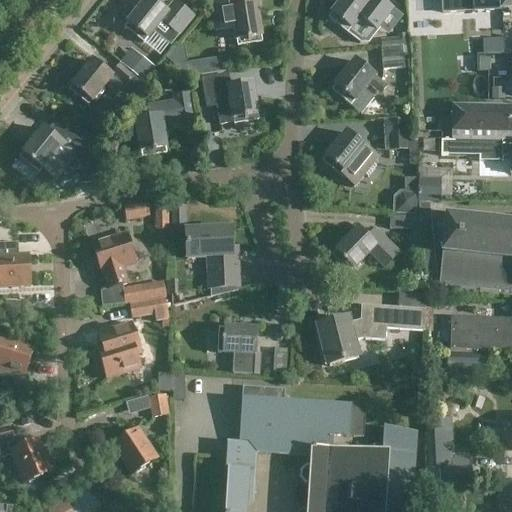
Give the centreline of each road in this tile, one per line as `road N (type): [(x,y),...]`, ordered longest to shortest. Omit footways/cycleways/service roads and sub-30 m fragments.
road 1 (residential): [(121,511),(92,488),(66,421),(58,212)]
road 2 (residential): [(241,177),(276,262),(285,274),(299,273),(284,156)]
road 3 (residential): [(58,212),(241,177)]
road 4 (residential): [(284,156),(295,0)]
